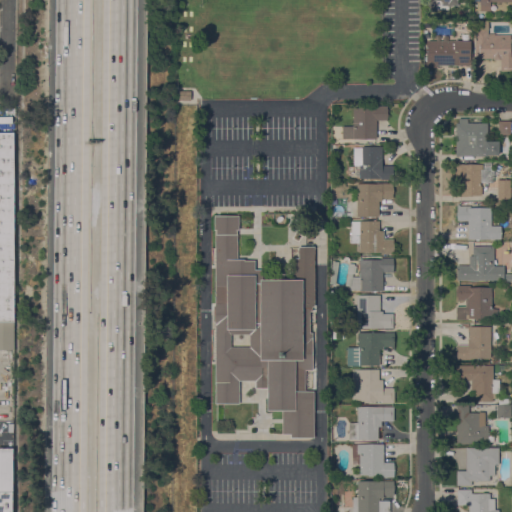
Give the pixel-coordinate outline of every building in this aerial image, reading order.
[(458,0),(458,6),(448,6),(448,10),(436,9),(436,11),(426,11),(426,0),(458,0)] [(480,0),(511,0),(511,2),(490,2),(490,11),(480,11),(480,0)] [(475,59),(475,29),(487,29),(487,35),(488,35),(488,34),(495,34),(495,35),(510,35),(510,45),(511,45),(511,71),(500,71),(500,59),(475,59)] [(436,68),(425,68),(425,64),(426,64),(426,41),(455,41),(471,41),(471,65),(436,65),(436,68)] [(177,100),(177,91),(190,91),(190,100),(177,100)] [(342,138),(342,126),(352,126),(352,107),(370,107),(371,105),(387,105),(387,120),(376,119),(376,139),(342,138)] [(467,123),(487,123),(487,141),(499,141),(499,155),(488,155),(488,157),(456,157),(456,123),(458,123),(458,118),(467,118),(467,120),(467,123)] [(498,122),(511,122),(511,133),(511,135),(498,135),(498,122)] [(0,132),(13,132),(13,321),(0,321),(0,132)] [(382,165),(392,165),(392,179),(381,180),(381,178),(359,178),(359,166),(354,166),(353,148),(361,148),(361,147),(382,147),(382,165)] [(482,170),(483,170),(483,163),(493,163),(493,183),(481,183),(481,186),(481,196),(461,196),(461,184),(455,184),(455,163),(459,163),(459,164),(462,164),(462,165),(482,165),(482,170)] [(497,180),(510,180),(511,201),(498,201),(497,180)] [(392,183),(392,188),(393,188),(393,194),(393,198),(382,198),(382,201),(379,201),(379,217),(371,217),(371,218),(368,218),(368,217),(357,216),(357,211),(347,210),(347,199),(356,199),(356,184),(377,184),(377,183),(392,183)] [(468,239),(468,220),(457,220),(457,218),(456,218),(456,212),(457,212),(457,204),(459,204),(459,206),(470,206),(470,207),(480,207),(480,202),(487,202),(487,207),(491,207),(491,225),(501,226),(501,239),(468,239)] [(290,437),(290,434),(282,434),(282,410),(267,410),(267,388),(255,388),(255,381),(239,381),(239,403),(215,403),(215,322),(212,322),(212,306),(214,306),(214,230),(214,215),(238,215),(238,229),(237,229),(237,259),(244,259),(244,260),(254,260),(254,269),(262,269),(262,279),(294,279),(294,258),(298,258),(298,246),(314,246),(314,306),(312,306),(312,311),(310,311),(310,333),(312,333),(312,370),(304,370),(304,391),(314,391),(314,437),(290,437)] [(378,221),(379,231),(383,231),(383,239),(393,239),(393,254),(380,254),(380,252),(357,252),(357,246),(358,246),(358,234),(350,234),(350,221),(378,221)] [(493,266),(504,266),(504,280),(456,280),(456,265),(469,265),(469,259),(472,259),(472,246),(493,246),(493,266)] [(382,290),(376,290),(376,292),(372,292),(372,290),(349,291),(349,286),(345,286),(348,263),(353,264),(353,265),(356,266),(355,274),(352,273),(352,276),(359,276),(359,259),(380,259),(380,258),(393,258),(393,272),(382,272),(382,290)] [(331,269),(333,260),(339,261),(335,284),(331,283),(329,283),(331,269)] [(491,308),(497,308),(497,318),(468,318),(468,319),(456,319),(455,306),(465,306),(465,299),(457,299),(457,296),(456,296),(456,288),(457,288),(457,285),(470,285),(470,287),(491,287),(491,308)] [(356,328),(356,295),(380,295),(379,311),(382,311),(382,313),(393,313),(393,328),(356,328)] [(490,358),(470,358),(470,360),(456,360),(456,345),(467,345),(467,339),(469,339),(469,326),(490,326),(490,358)] [(393,332),(393,346),(383,347),(383,349),(379,349),(379,365),(359,365),(359,366),(346,366),(346,346),(357,346),(357,332),(393,332)] [(493,365),(493,379),(499,379),(499,393),(496,393),(496,398),(492,398),(492,401),(475,401),(475,390),(471,390),(471,380),(456,380),(456,365),(493,365)] [(351,401),(351,369),(378,369),(378,379),(382,379),(382,388),(393,388),(393,391),(394,391),(394,400),(393,400),(393,402),(381,402),(381,401),(351,401)] [(488,435),(493,435),(493,441),(488,441),(488,442),(489,442),(489,445),(486,445),(486,443),(456,444),(456,405),(468,405),(468,413),(478,413),(478,412),(484,412),(484,425),(488,425),(488,435)] [(511,405),(511,417),(496,417),(496,405),(511,405)] [(393,406),(393,421),(381,421),(381,428),(378,428),(378,439),(348,439),(348,422),(357,422),(357,406),(393,406)] [(383,444),(383,462),(393,462),(394,477),(381,477),(381,475),(359,475),(359,464),(351,464),(351,444),(383,444)] [(0,447),(12,448),(12,493),(0,493),(0,447)] [(498,448),(498,464),(494,464),(494,476),(489,476),(489,481),(471,481),(471,485),(456,485),(456,471),(465,471),(465,447),(498,448)] [(394,481),(394,495),(383,495),(383,498),(379,498),(379,501),(389,501),(389,511),(352,511),(352,496),(357,496),(357,481),(394,481)] [(469,511),(469,505),(457,505),(457,489),(471,490),(471,493),(490,493),(490,498),(494,498),(494,510),(498,510),(498,511),(469,511)] [(0,511),(0,493),(12,493),(12,511),(0,511)]
